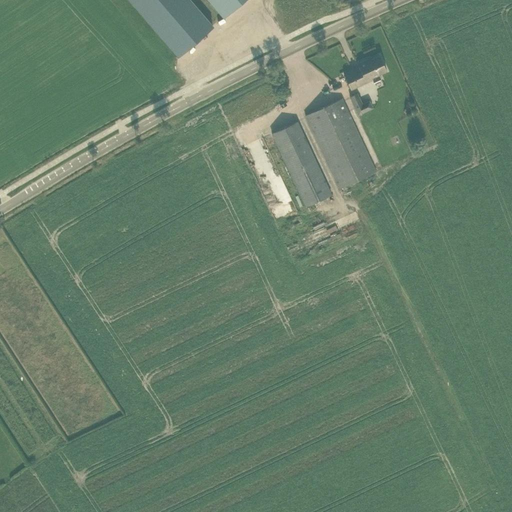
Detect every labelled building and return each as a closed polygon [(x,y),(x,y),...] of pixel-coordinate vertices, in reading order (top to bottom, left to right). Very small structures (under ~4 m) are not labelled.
[(130,0),(178,55),(177,55),(178,56),(212,26),(212,25),(211,26),(188,0),(130,0)] [(209,0),(223,16),(222,16),(223,17),(242,0),(209,0)] [(379,74),(386,71),(379,55),(367,61),(367,59),(357,64),(359,67),(344,74),(351,90),(372,80),(374,82),(381,79),(379,74)] [(349,96),(357,114),(373,107),(369,100),(362,103),(357,92),(349,96)] [(305,115),(309,124),(339,188),(375,171),(342,98),(305,115)] [(271,133),(276,142),(306,206),(331,194),(297,121),(271,133)]
